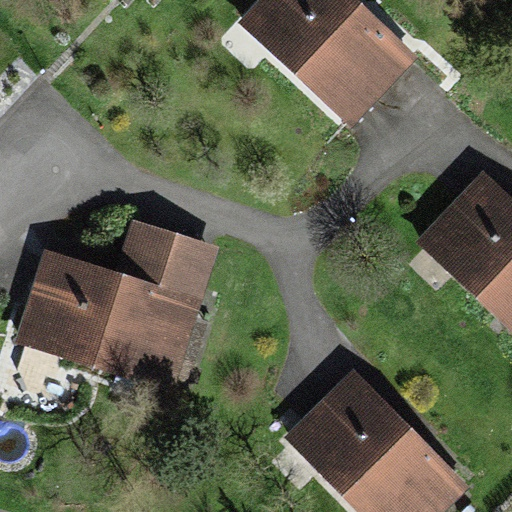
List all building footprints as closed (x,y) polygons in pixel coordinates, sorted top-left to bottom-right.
[(391,60),(328,0),(257,0),(235,22),(333,118),(391,60)] [(0,89),(12,78),(0,65),(0,89)] [(511,224),(471,187),(417,244),(511,330),(511,224)] [(181,312),(39,263),(11,343),(154,390),(181,312)] [(426,511),(449,490),(341,379),(280,439),(349,511),(426,511)]
